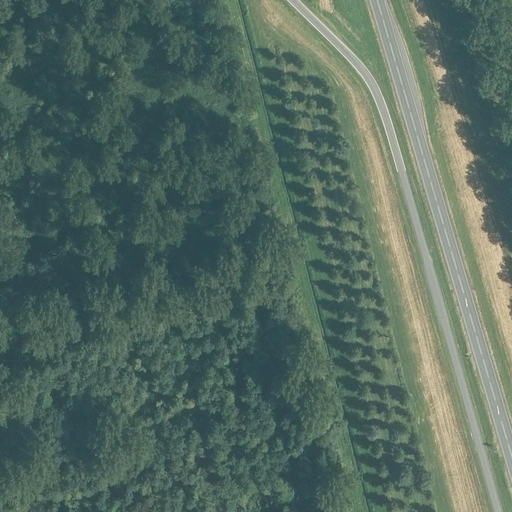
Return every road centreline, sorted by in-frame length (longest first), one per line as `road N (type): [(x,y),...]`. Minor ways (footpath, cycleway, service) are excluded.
road 1 (unclassified): [(498,511),(376,89),(294,0)]
road 2 (trunk): [(511,462),(376,0)]
